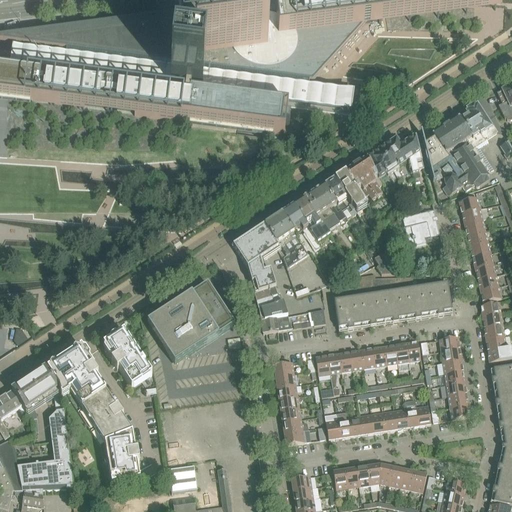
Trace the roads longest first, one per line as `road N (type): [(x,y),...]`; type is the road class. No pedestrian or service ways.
road 1 (residential): [(511,59),(218,251)]
road 2 (residential): [(218,251),(0,389)]
road 3 (residential): [(256,358),(465,323)]
road 4 (tertiary): [(0,14),(124,0)]
road 5 (unknown): [(337,344),(330,306),(294,302),(275,256)]
